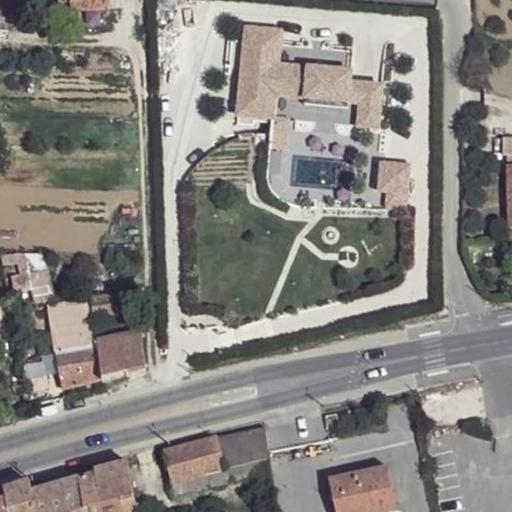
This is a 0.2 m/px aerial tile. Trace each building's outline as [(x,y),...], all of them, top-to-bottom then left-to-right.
[(68,0),(68,11),(104,10),(103,0),(68,0)] [(236,117),(377,131),(380,88),(349,85),(350,75),(277,67),(280,34),(245,30),(236,117)] [(511,139),(503,139),(503,156),(511,156),(511,139)] [(408,208),(409,159),(379,158),(379,207),(408,208)] [(33,300),(53,295),(46,270),(27,274),(33,300)] [(127,313),(125,295),(91,299),(94,316),(127,313)] [(94,321),(91,299),(63,305),(67,326),(94,321)] [(94,329),(95,331),(103,381),(147,370),(138,321),(94,329)] [(64,390),(103,381),(95,331),(94,329),(55,338),(64,390)] [(265,428),(218,437),(226,472),(229,483),(271,473),(268,448),(265,428)] [(164,452),(172,485),(226,472),(218,437),(164,452)] [(79,479),(84,511),(91,510),(91,511),(122,511),(121,505),(134,502),(128,462),(94,471),(95,475),(79,479)] [(332,494),(336,511),(376,511),(377,511),(376,511),(397,511),(398,511),(388,468),(335,480),(338,493),(332,494)] [(226,472),(172,485),(175,495),(229,483),(226,472)] [(31,493),(35,511),(83,511),(84,511),(79,479),(31,493)] [(335,480),(329,481),(332,494),(338,493),(335,480)] [(4,490),(6,499),(7,511),(35,511),(31,493),(29,482),(4,490)]
